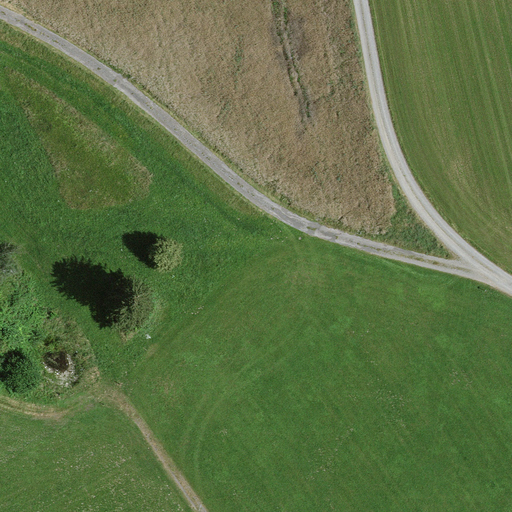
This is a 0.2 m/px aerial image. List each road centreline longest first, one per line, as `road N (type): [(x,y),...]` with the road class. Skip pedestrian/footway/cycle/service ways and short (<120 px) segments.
road 1 (track): [(0,10),(134,89),(279,219),(508,288)]
road 2 (track): [(359,0),(387,140),(409,192),(445,238),(508,288)]
